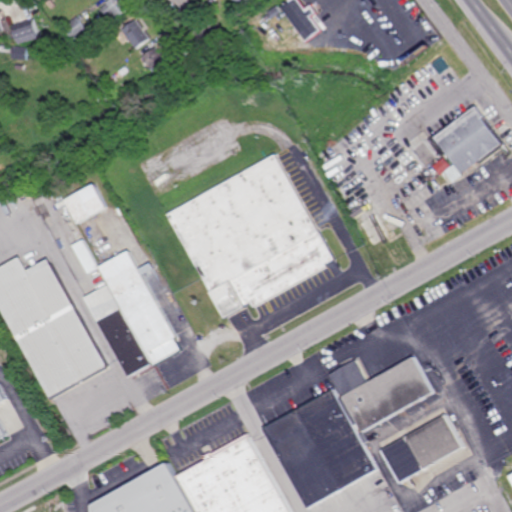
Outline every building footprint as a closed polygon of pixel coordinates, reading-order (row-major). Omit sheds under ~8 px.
[(27,9),(23,2),(26,0),(35,0),(37,3),(27,9)] [(128,0),(129,1),(128,2),(133,8),(120,17),(116,13),(109,18),(103,9),(109,4),(108,2),(110,0),(128,0)] [(252,0),(241,8),(238,3),(235,5),(231,0),(252,0)] [(293,0),(285,5),(307,43),(327,31),(313,8),(308,10),(301,0),(293,0)] [(344,0),(356,14),(358,13),(367,26),(355,35),(346,22),(349,19),(334,0),(344,0)] [(75,40),(65,27),(79,16),(89,30),(75,40)] [(138,49),(124,30),(137,20),(151,39),(138,49)] [(22,44),(17,30),(38,23),(43,37),(22,44)] [(28,60),(14,59),(15,47),(29,48),(28,60)] [(159,49),(160,48),(164,53),(163,54),(169,62),(155,72),(144,57),(157,47),(159,49)] [(345,154),(390,234),(394,231),(397,237),(375,249),(319,148),(445,52),(460,72),(456,75),(453,71),(345,154)] [(494,100),(481,110),(507,143),(468,173),(451,152),(444,156),(432,140),(438,135),(440,137),(478,107),(472,99),(485,89),(494,100)] [(337,260),(329,264),(330,267),(283,293),(284,295),(271,302),(270,300),(257,308),(254,303),(249,305),(250,307),(230,319),(172,214),(279,154),(337,260)] [(448,180),(444,175),(453,168),(457,174),(448,180)] [(81,223),(68,201),(97,184),(109,207),(81,223)] [(78,243),(63,217),(70,213),(85,239),(78,243)] [(91,274),(75,246),(86,240),(102,268),(91,274)] [(157,367),(156,365),(133,378),(89,298),(112,285),(103,268),(133,251),(180,337),(178,338),(185,351),(157,367)] [(0,301),(0,270),(23,258),(30,271),(50,260),(110,366),(54,398),(0,301)] [(438,394),(365,434),(360,424),(357,426),(381,470),(310,510),(267,431),(338,391),(343,401),(346,400),(333,375),(359,361),(371,384),(418,358),(438,394)] [(0,445),(12,440),(0,414),(0,405),(10,400),(0,379),(0,445)] [(428,471),(410,439),(450,417),(468,449),(428,471)] [(201,511),(182,477),(210,461),(208,457),(215,453),(216,455),(252,435),(294,511),(201,511)] [(93,511),(93,505),(166,463),(193,511),(93,511)]
